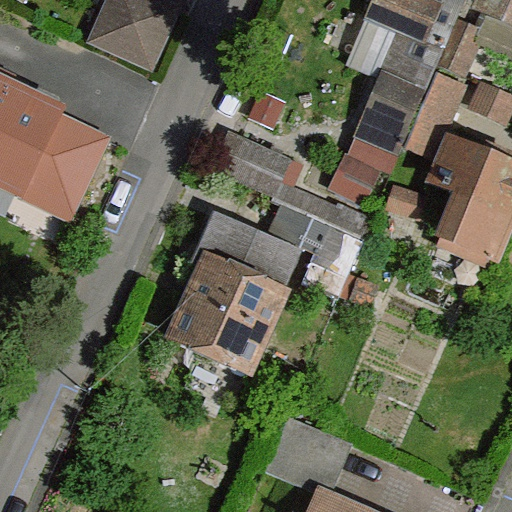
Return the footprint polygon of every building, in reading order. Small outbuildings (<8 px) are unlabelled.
[(110,0),(94,38),(161,67),(190,0),(110,0)] [(467,33),(387,0),(368,0),(355,33),(394,50),(330,200),(367,216),(382,181),(387,183),(396,162),(412,169),(419,154),(440,163),(445,165),(475,95),(446,83),(467,33)] [(511,0),(476,0),(465,28),(511,47),(511,0)] [(101,137),(0,91),(0,199),(60,226),(101,137)] [(288,190),(300,157),(249,140),(238,172),(288,190)] [(425,261),(490,288),(511,235),(511,191),(445,165),(440,163),(424,204),(445,212),(425,261)] [(287,295),(208,259),(168,347),(246,383),(287,295)] [(366,511),(315,490),(305,511),(366,511)]
